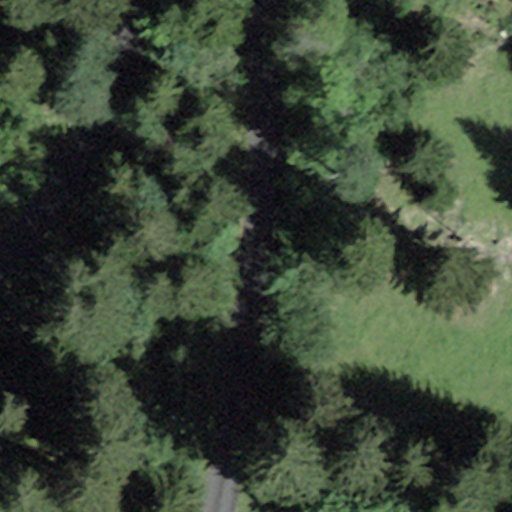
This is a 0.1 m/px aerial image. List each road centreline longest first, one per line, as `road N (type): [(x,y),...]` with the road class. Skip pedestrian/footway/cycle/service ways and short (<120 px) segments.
road 1 (track): [(210,511),(267,152),(261,0)]
road 2 (track): [(132,0),(96,133),(30,235),(0,261)]
